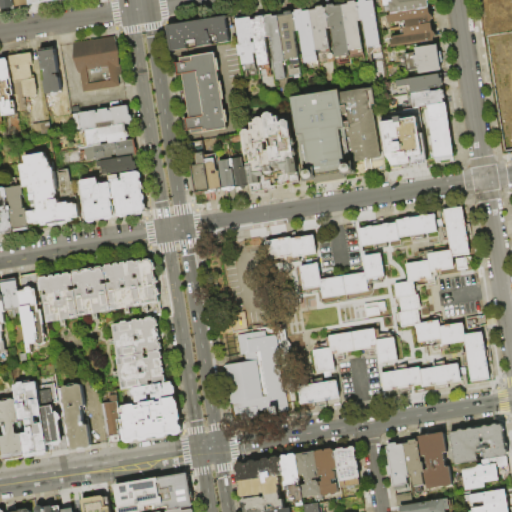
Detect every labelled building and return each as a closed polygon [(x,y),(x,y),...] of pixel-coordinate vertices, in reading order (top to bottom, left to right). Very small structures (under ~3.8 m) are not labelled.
[(1,0),(15,0),(16,7),(3,10),(1,0)] [(351,56),(343,6),(350,5),(349,2),(361,0),(368,0),(368,2),(375,1),(382,48),(369,50),(364,20),(359,21),(364,54),(351,56)] [(392,13),(390,5),(385,6),(384,0),(432,0),(433,7),(392,13)] [(330,29),(327,8),(328,8),(329,5),(335,4),(336,7),(343,6),(351,56),(348,56),(349,60),(343,61),(344,65),(339,66),(337,59),(336,59),(334,48),(336,47),(333,29),(330,29)] [(311,11),(318,10),(318,7),(324,6),(325,8),(327,8),(330,29),(328,29),(331,53),(318,55),(311,11)] [(432,24),(404,28),(401,29),(400,22),(389,23),(388,15),(433,8),(434,13),(431,14),(433,16),(434,20),(432,24)] [(298,31),(295,13),(296,13),(296,11),(303,10),(304,12),(311,11),(318,55),(320,66),(310,67),(309,63),(305,63),(300,31),(298,31)] [(286,61),(279,16),(286,15),(285,12),(292,11),(293,13),(295,13),(298,31),(296,31),(301,64),(295,65),(296,68),(301,67),(302,76),(301,76),(302,78),(295,79),(295,77),(291,78),(289,66),(292,65),(291,61),(286,61)] [(268,37),(265,18),(266,18),(266,16),(274,14),(274,17),(279,16),(286,61),(275,63),(271,37),(268,37)] [(231,42),(220,44),(220,42),(213,43),(213,45),(199,47),(198,43),(187,45),(188,49),(172,51),(171,48),(170,48),(169,41),(170,41),(168,25),(227,16),(231,42)] [(257,53),(252,20),(257,19),(257,17),(265,16),(265,18),(268,37),(266,38),(271,70),(268,71),(267,69),(262,70),(261,66),(259,66),(257,53)] [(236,20),(251,18),(252,20),(257,53),(255,53),(257,71),(244,73),(242,56),(240,56),(238,45),(240,45),(236,20)] [(393,47),(391,37),(405,35),(404,28),(432,24),(435,23),(436,30),(433,31),(436,32),(437,37),(434,40),(393,47)] [(74,43),(116,37),(120,52),(120,68),(117,68),(120,88),(83,93),(80,73),(78,74),(74,59),(74,43)] [(442,70),(419,74),(419,70),(407,72),(404,54),(416,53),(415,48),(438,45),(439,52),(442,52),(443,62),(441,63),(442,70)] [(38,52),(53,50),(57,72),(53,73),(54,75),(57,74),(57,76),(59,77),(62,91),(60,92),(56,93),(54,92),(52,94),(49,94),(46,94),(44,83),(45,81),(44,74),(46,71),(46,70),(41,70),(38,52)] [(9,59),(9,57),(32,53),(34,65),(31,65),(33,79),(36,78),(38,93),(36,98),(33,98),(31,97),(27,97),(27,94),(24,95),(24,97),(25,97),(26,101),(25,101),(25,104),(26,104),(27,108),(26,108),(27,110),(19,111),(12,68),(10,69),(9,59)] [(192,135),(192,131),(187,132),(185,119),(190,118),(183,74),(177,75),(175,64),(181,63),(180,58),(216,53),(217,58),(219,58),(221,71),(219,71),(220,81),(222,81),(225,99),(223,100),(225,110),(226,110),(228,123),(227,123),(228,129),(192,135)] [(0,62),(1,62),(0,60),(9,59),(10,69),(12,79),(9,80),(11,89),(14,88),(15,96),(11,97),(12,101),(13,100),(14,106),(13,106),(13,110),(17,109),(18,115),(4,117),(0,93),(0,62)] [(286,79),(277,80),(274,64),(284,62),(286,79)] [(414,108),(410,85),(398,87),(397,81),(442,74),(444,86),(432,88),(432,91),(445,89),(447,103),(414,108)] [(292,97),(305,95),(304,90),(324,87),(325,92),(340,89),(341,93),(346,126),(351,162),(355,161),(355,162),(357,174),(346,176),(346,180),(316,184),(315,180),(305,182),(292,97)] [(341,93),(373,88),(376,106),(374,106),(382,158),(355,162),(355,161),(350,126),(346,126),(341,93)] [(455,156),(453,157),(454,160),(436,163),(434,146),(430,146),(425,110),(428,109),(428,107),(447,104),(455,156)] [(80,114),(97,111),(97,114),(99,113),(99,111),(109,109),(109,112),(112,111),(112,109),(128,106),(130,115),(132,116),(132,121),(131,122),(131,124),(82,131),(80,114)] [(300,183),(268,188),(268,191),(252,193),(248,166),(251,165),(250,155),(246,156),(243,132),(253,131),(252,124),(256,123),(256,119),(265,117),(264,114),(274,113),(274,116),(280,115),(281,119),(290,118),(300,183)] [(421,133),(423,133),(427,163),(391,168),(385,158),(379,122),(381,118),(389,117),(393,120),(404,118),(406,115),(415,113),(419,116),(421,133)] [(32,125),(51,122),(53,137),(34,140),(32,125)] [(87,131),(125,125),(128,141),(109,143),(109,142),(102,143),(102,144),(95,146),(89,146),(87,131)] [(128,141),(135,140),(137,156),(134,156),(118,159),(118,155),(113,156),(113,159),(105,161),(105,160),(97,161),(95,146),(102,144),(109,143),(128,141)] [(207,164),(195,166),(193,151),(191,151),(190,143),(204,141),(206,160),(207,164)] [(55,172),(69,170),(70,182),(73,182),(75,195),(77,195),(79,205),(81,218),(74,219),(75,222),(62,224),(60,224),(58,225),(56,226),(51,227),(50,226),(43,227),(42,224),(36,225),(36,224),(30,224),(28,212),(38,211),(36,201),(32,201),(30,187),(25,188),(25,186),(21,165),(26,164),(25,156),(46,153),(47,159),(50,159),(50,163),(51,163),(52,168),(54,168),(55,172)] [(236,189),(236,191),(229,192),(228,190),(224,190),(219,157),(231,155),(231,160),(236,189)] [(105,161),(113,159),(118,159),(134,156),(135,161),(137,161),(138,169),(132,170),(132,171),(109,175),(108,169),(102,170),(102,168),(98,168),(97,162),(105,161)] [(220,171),(223,192),(216,194),(215,192),(212,192),(207,164),(206,160),(216,158),(218,171),(220,171)] [(231,160),(243,158),(245,168),(246,167),(250,189),(242,190),(242,188),(236,189),(231,160)] [(212,192),(196,195),(192,166),(195,166),(207,164),(212,192)] [(81,181),(98,178),(99,185),(111,183),(110,176),(119,175),(120,182),(123,181),(122,174),(140,171),(140,172),(142,174),(143,177),(141,179),(141,182),(144,183),(144,187),(143,189),(143,194),(146,195),(146,199),(145,201),(145,204),(147,205),(147,209),(146,210),(146,212),(144,213),(142,215),(139,215),(137,214),(128,215),(127,218),(122,218),(120,217),(119,217),(115,198),(111,199),(114,218),(113,218),(111,220),(107,220),(105,219),(97,220),(94,223),(90,223),(88,221),(81,181)] [(8,189),(25,186),(25,188),(26,196),(23,196),(25,207),(24,209),(28,208),(28,212),(30,224),(31,228),(29,228),(30,231),(15,233),(12,212),(11,210),(13,209),(11,202),(10,202),(10,198),(8,189)] [(0,190),(2,188),(5,188),(8,189),(10,198),(7,198),(9,212),(12,212),(15,233),(15,234),(0,235),(0,190)] [(451,257),(450,251),(445,209),(462,207),(469,255),(451,257)] [(396,220),(434,215),(437,232),(399,237),(397,224),(396,220)] [(399,241),(360,246),(357,229),(397,224),(399,237),(399,241)] [(316,254),(292,257),(292,255),(290,239),(313,236),(316,254)] [(292,255),(268,258),(266,241),(290,238),(290,239),(292,255)] [(431,272),(429,260),(428,254),(450,251),(451,257),(453,269),(431,272)] [(363,255),(380,253),(384,276),(366,279),(365,272),(363,255)] [(136,264),(137,263),(137,262),(141,261),(142,263),(144,262),(144,261),(150,260),(151,261),(153,261),(153,263),(155,264),(156,270),(154,271),(155,279),(157,278),(158,283),(156,284),(157,289),(159,290),(160,295),(158,296),(159,303),(143,305),(136,264)] [(407,282),(404,263),(429,260),(431,272),(432,279),(413,281),(407,282)] [(104,269),(104,268),(105,266),(110,265),(112,266),(114,266),(113,264),(118,263),(118,265),(120,265),(120,263),(125,263),(125,264),(128,264),(128,262),(133,261),(135,263),(136,262),(136,264),(143,305),(143,306),(111,311),(106,285),(106,284),(111,283),(110,278),(105,279),(104,269)] [(321,286),(303,289),(300,266),(318,264),(320,278),(321,286)] [(72,275),(74,275),(74,273),(78,272),(79,274),(83,273),(83,272),(92,270),(93,272),(97,271),(97,269),(101,268),(102,270),(104,269),(105,279),(106,280),(101,281),(101,285),(106,285),(111,311),(111,312),(79,317),(75,291),(74,289),(79,288),(78,284),(74,285),(72,275)] [(365,272),(366,279),(368,292),(345,295),(343,275),(365,272)] [(46,322),(42,296),(47,295),(46,290),(41,291),(40,280),(41,278),(47,277),(48,277),(48,279),(50,278),(50,277),(54,276),(55,278),(57,277),(57,275),(61,275),(62,277),(64,276),(64,275),(70,273),(71,275),(72,275),(74,285),(74,286),(69,287),(69,291),(75,291),(79,317),(79,318),(46,324),(46,322)] [(21,307),(18,292),(21,291),(19,277),(39,274),(40,280),(41,291),(42,296),(46,322),(44,322),(45,325),(43,325),(45,340),(45,343),(43,345),(39,346),(37,344),(31,345),(32,353),(28,353),(21,307)] [(343,275),(345,295),(323,298),(321,286),(320,278),(343,275)] [(2,294),(0,281),(16,279),(18,292),(21,307),(5,310),(2,294)] [(396,298),(394,284),(407,282),(413,281),(415,295),(399,297),(396,298)] [(401,312),(399,297),(415,295),(418,295),(420,310),(419,310),(401,312)] [(420,324),(415,324),(400,326),(398,313),(401,312),(419,310),(420,324)] [(160,351),(149,352),(149,347),(143,348),(144,353),(117,357),(112,325),(120,324),(121,322),(127,321),(128,323),(132,322),(133,320),(137,319),(139,321),(140,321),(140,319),(142,319),(143,321),(146,320),(146,318),(152,317),(153,319),(155,319),(155,320),(157,320),(158,326),(156,327),(157,329),(159,329),(159,330),(159,333),(157,333),(158,336),(160,336),(160,339),(158,340),(159,343),(161,343),(162,348),(160,349),(161,351),(160,351)] [(441,339),(418,342),(415,324),(420,324),(439,321),(440,326),(441,339)] [(465,342),(442,345),(441,339),(440,326),(462,323),(464,335),(465,342)] [(378,348),(355,351),(352,332),(375,329),(376,340),(378,348)] [(230,415),(222,363),(238,361),(241,361),(240,354),(237,336),(277,330),(287,407),(248,412),(230,415)] [(355,351),(332,354),(331,347),(329,335),(352,332),(355,351)] [(464,335),(482,332),(488,379),(470,381),(465,342),(464,335)] [(394,337),(397,361),(380,364),(378,348),(376,340),(394,337)] [(331,347),(332,354),(334,371),(316,373),(313,349),(331,347)] [(133,388),(121,390),(116,357),(117,357),(144,353),(144,358),(149,358),(148,353),(149,352),(160,351),(160,352),(162,353),(163,358),(161,359),(161,361),(163,361),(163,366),(162,366),(162,368),(164,368),(165,373),(163,373),(164,375),(165,376),(166,381),(165,382),(165,383),(154,385),(153,380),(148,381),(149,385),(133,388)] [(420,370),(459,365),(461,381),(422,386),(422,385),(420,370)] [(420,368),(420,370),(422,385),(383,390),(380,373),(420,368)] [(298,387),(337,381),(339,398),(300,403),(298,387)] [(16,400),(14,386),(17,385),(18,383),(24,382),(24,384),(37,382),(41,407),(42,415),(35,416),(36,424),(44,423),(47,445),(48,453),(46,454),(46,455),(39,456),(38,455),(34,456),(34,457),(27,458),(27,457),(25,457),(21,434),(27,433),(25,419),(19,420),(16,400)] [(140,404),(135,404),(134,396),(132,395),(131,391),(133,389),(133,388),(172,382),(172,385),(175,387),(176,393),(174,395),(174,398),(162,400),(156,401),(153,402),(151,394),(147,395),(148,402),(140,404)] [(62,388),(63,388),(65,387),(67,386),(69,387),(75,386),(76,385),(79,384),(80,386),(82,385),(85,406),(82,406),(84,423),(85,422),(86,425),(88,425),(91,447),(89,449),(86,450),(84,448),(79,449),(78,451),(74,451),(72,450),(71,450),(70,447),(71,447),(70,438),(68,438),(68,434),(69,433),(68,425),(66,424),(66,420),(67,419),(64,405),(63,404),(63,400),(64,399),(62,388)] [(102,404),(110,402),(109,396),(117,394),(118,402),(120,420),(117,420),(120,441),(111,443),(110,437),(107,437),(102,404)] [(121,406),(134,404),(135,406),(140,405),(140,404),(148,402),(153,402),(156,401),(157,403),(162,402),(162,400),(174,398),(176,398),(176,401),(179,402),(181,419),(179,421),(180,425),(182,427),(183,431),(180,435),(175,436),(173,434),(168,435),(166,438),(159,439),(157,437),(149,438),(148,441),(141,442),(139,440),(136,440),(134,443),(128,444),(123,441),(122,430),(125,430),(124,423),(125,423),(123,420),(123,415),(125,415),(124,409),(122,410),(121,406)] [(0,401),(1,401),(3,402),(8,401),(9,399),(13,399),(15,400),(16,400),(19,420),(20,422),(15,423),(17,435),(21,434),(25,457),(25,458),(4,461),(1,437),(6,437),(5,435),(3,425),(0,425),(0,401)] [(44,423),(42,415),(41,407),(52,405),(53,411),(54,411),(55,412),(58,412),(58,413),(61,415),(61,419),(59,422),(62,443),(61,443),(59,447),(55,447),(52,444),(47,445),(44,423)] [(484,460),(483,452),(476,453),(478,461),(454,465),(449,432),(457,431),(458,430),(461,429),(463,430),(466,430),(467,428),(471,428),(473,429),(482,427),(483,426),(487,425),(488,426),(491,426),(492,424),(496,423),(498,425),(502,424),(502,426),(504,427),(504,430),(503,432),(505,449),(507,450),(508,453),(506,456),(484,460)] [(453,485),(426,490),(423,473),(423,470),(427,469),(425,456),(421,457),(418,442),(417,437),(444,432),(447,452),(443,453),(445,467),(449,466),(453,485)] [(423,473),(422,473),(424,486),(412,488),(411,476),(408,477),(403,444),(408,443),(408,441),(416,439),(417,442),(418,442),(421,457),(423,470),(423,473)] [(403,444),(408,477),(410,488),(393,491),(391,474),(388,475),(386,466),(389,466),(386,446),(388,446),(388,444),(396,442),(396,445),(403,444)] [(334,450),(354,447),(360,485),(341,488),(337,470),(334,450)] [(315,453),(316,451),(332,449),(334,450),(337,470),(335,470),(337,479),(332,480),(333,484),(338,484),(339,495),(322,497),(319,482),(322,481),(320,469),(317,470),(315,453)] [(296,456),(296,455),(302,454),(302,455),(308,454),(308,453),(315,452),(315,453),(317,470),(318,473),(316,474),(317,482),(319,482),(322,497),(322,501),(317,501),(316,496),(304,497),(302,486),(306,485),(305,475),(299,476),(296,456)] [(280,458),(282,457),(284,456),(287,456),(288,457),(289,455),(294,454),(296,456),(299,476),(300,481),(298,482),(299,487),(301,487),(304,504),(304,507),(296,508),(294,499),(286,500),(282,475),(280,458)] [(245,464),(248,463),(248,462),(256,460),(257,462),(262,461),(262,459),(270,458),(270,460),(271,460),(271,458),(279,456),(280,458),(282,475),(278,476),(270,477),(269,473),(261,474),(262,479),(239,482),(237,473),(236,471),(235,468),(236,466),(238,463),(240,463),(242,463),(245,464)] [(465,491),(461,468),(482,464),(481,460),(484,460),(506,456),(509,473),(497,475),(498,481),(484,483),(484,488),(465,491)] [(169,511),(169,507),(156,509),(155,505),(146,507),(147,511),(141,511),(119,511),(115,485),(188,473),(193,507),(183,509),(169,511)] [(279,494),(265,497),(264,494),(242,497),(239,496),(238,492),(240,490),(239,482),(262,479),(263,484),(267,483),(266,478),(270,477),(278,476),(280,485),(278,485),(279,494)] [(508,511),(463,511),(471,511),(471,509),(484,507),(484,502),(470,504),(470,501),(462,502),(461,496),(505,489),(508,511)] [(395,495),(411,493),(413,504),(397,506),(395,495)] [(284,509),(264,511),(243,511),(243,508),(241,507),(240,502),(243,500),(265,497),(279,494),(280,500),(283,500),(284,509)] [(107,511),(105,495),(80,498),(82,511),(107,511)] [(399,511),(399,507),(447,499),(449,509),(445,510),(445,511),(399,511)] [(4,511),(29,511),(36,511),(74,511),(73,507),(59,510),(58,502),(4,511)] [(304,511),(304,507),(304,504),(318,502),(318,504),(323,503),(324,511),(304,511)]
